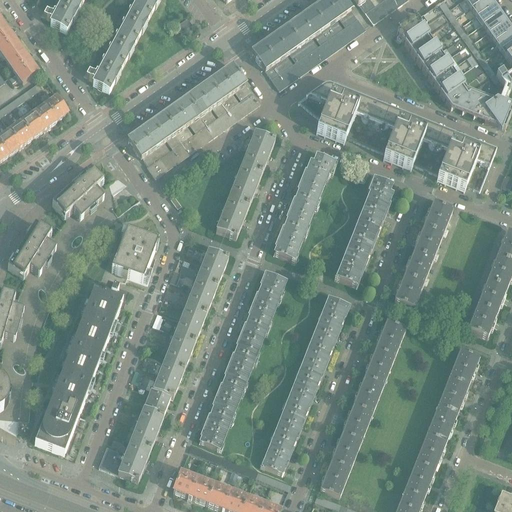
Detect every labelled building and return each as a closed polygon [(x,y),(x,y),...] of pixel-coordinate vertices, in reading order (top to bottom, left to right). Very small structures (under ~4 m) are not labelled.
[(81,8),(68,1),(66,0),(64,0),(55,19),(47,15),(47,14),(44,12),(40,19),(44,21),(44,20),(52,24),(50,27),(66,36),(81,8)] [(85,0),(66,0),(68,1),(81,8),(85,0)] [(139,0),(134,11),(138,13),(150,19),(160,0),(139,0)] [(357,23),(340,0),(331,0),(325,5),(338,23),(337,24),(339,28),(341,30),(343,33),(345,35),(346,38),(348,41),(350,43),(358,37),(351,27),(357,23)] [(352,0),(365,17),(371,13),(369,10),(374,7),(370,0),(352,0)] [(389,0),(370,0),(374,7),(376,9),(378,12),(380,14),(382,17),(383,20),(386,18),(379,7),(377,5),(382,1),(384,3),(389,0)] [(390,0),(389,0),(384,3),(392,14),(397,10),(390,0)] [(390,0),(397,10),(403,6),(401,4),(399,1),(398,0),(390,0)] [(417,22),(396,36),(450,113),(456,109),(457,111),(462,117),(467,113),(468,115),(473,121),(478,118),(484,125),(484,126),(504,134),(505,131),(511,113),(511,110),(503,107),(505,102),(507,95),(509,91),(511,88),(511,86),(510,83),(511,81),(511,32),(489,0),(461,0),(511,71),(503,78),(501,75),(496,79),(497,80),(500,84),(504,89),(505,91),(503,98),(502,96),(500,100),(498,105),(467,92),(423,31),(427,28),(423,22),(419,25),(417,22)] [(392,14),(384,3),(379,7),(386,18),(392,14)] [(338,23),(325,5),(312,14),(332,41),(337,37),(335,34),(333,31),(339,28),(337,24),(338,23)] [(435,9),(417,22),(419,25),(423,22),(427,28),(423,31),(467,92),(498,105),(500,100),(435,9)] [(150,19),(138,13),(134,11),(121,35),(125,37),(137,44),(150,19)] [(371,13),(365,17),(372,28),(378,24),(376,21),(374,18),(372,16),(371,13)] [(312,14),(300,23),(313,41),(314,40),(317,43),(322,39),(324,42),(326,45),(328,47),(330,50),(331,53),(333,55),(339,51),(332,41),(312,14)] [(187,22),(186,22),(177,29),(177,30),(181,36),(182,36),(192,29),(192,28),(187,22)] [(300,23),(275,40),(288,59),(286,60),(289,63),(291,66),(293,68),(294,71),(296,74),(298,76),(300,79),(328,59),(326,57),(324,54),(322,51),(320,49),(318,46),(317,43),(314,40),(313,41),(300,23)] [(357,23),(351,27),(358,37),(364,33),(357,23)] [(21,50),(4,26),(3,25),(0,27),(0,52),(4,59),(3,60),(4,62),(21,50)] [(137,44),(125,37),(121,35),(108,60),(111,61),(124,68),(137,44)] [(339,39),(337,37),(332,41),(339,51),(345,47),(343,45),(341,42),(339,39)] [(286,60),(288,59),(275,40),(262,49),(281,76),(287,72),(285,70),(283,67),(289,63),(286,60)] [(281,76),(262,49),(252,56),(271,83),(276,80),(281,76)] [(38,75),(21,51),(21,50),(4,62),(5,63),(7,62),(13,70),(11,72),(14,76),(16,74),(22,83),(20,85),(22,87),(38,75)] [(124,68),(111,61),(108,60),(97,79),(89,75),(90,74),(87,73),(83,79),(86,81),(87,80),(94,84),(93,88),(109,97),(112,91),(124,68)] [(259,108),(232,70),(221,79),(234,97),(232,98),(235,101),(237,104),(239,106),(240,109),(242,112),(244,114),(246,117),(259,108)] [(289,75),(287,72),(281,76),(289,87),(294,83),(292,80),(291,78),(289,75)] [(281,76),(276,80),(284,90),(289,87),(281,76)] [(221,79),(209,87),(236,124),(241,121),(239,118),(237,115),(235,113),(233,110),(232,107),(230,105),(235,101),(232,98),(234,97),(221,79)] [(284,90),(276,80),(271,83),(279,94),(284,90)] [(236,124),(209,87),(198,95),(211,113),(209,114),(212,117),(214,120),(216,123),(217,125),(219,128),(221,131),(223,133),(236,124)] [(345,95),(331,89),(330,89),(329,88),(327,88),(326,88),(324,89),(323,90),(297,107),(298,108),(300,107),(302,109),(312,117),(321,123),(316,136),(343,147),(346,140),(362,147),(377,154),(385,157),(382,163),(410,174),(413,168),(438,178),(436,184),(464,195),(466,190),(478,194),(478,195),(479,195),(494,158),(495,155),(482,149),(471,145),(469,149),(464,147),(466,142),(418,123),(416,128),(410,126),(412,121),(351,97),(349,101),(343,99),(345,95)] [(24,103),(37,94),(33,89),(20,98),(24,103)] [(198,95),(186,103),(205,130),(210,126),(209,124),(207,121),(212,117),(209,114),(211,113),(198,95)] [(57,100),(56,100),(54,97),(44,104),(46,107),(58,124),(68,116),(66,113),(62,108),(57,100)] [(12,111),(24,103),(20,98),(8,106),(12,111)] [(205,130),(186,103),(175,111),(188,129),(186,130),(189,134),(191,136),(193,139),(194,142),(196,144),(198,147),(200,150),(203,148),(195,137),(200,134),(208,144),(213,140),(205,130)] [(0,119),(12,111),(8,106),(0,112),(0,119)] [(33,141),(57,124),(58,124),(46,107),(21,125),(33,141)] [(175,111),(163,119),(182,146),(187,143),(186,140),(184,137),(189,134),(186,130),(188,129),(175,111)] [(182,146),(163,119),(152,127),(165,146),(163,147),(166,150),(168,153),(169,155),(171,158),(173,161),(175,163),(177,166),(195,153),(193,151),(191,148),(189,145),(187,143),(182,146)] [(33,141),(21,125),(0,139),(0,146),(8,159),(33,141)] [(212,129),(210,126),(205,130),(213,140),(218,137),(216,134),(214,132),(212,129)] [(152,127),(140,136),(159,163),(164,159),(163,156),(161,154),(166,150),(163,147),(165,146),(152,127)] [(267,162),(274,146),(274,145),(267,142),(268,138),(254,132),(252,136),(254,137),(249,148),(248,148),(244,157),(243,157),(242,160),(244,161),(241,170),(261,178),(267,162)] [(200,134),(195,137),(203,148),(208,144),(200,134)] [(159,163),(140,136),(128,144),(141,162),(143,161),(145,165),(150,161),(152,164),(154,166),(149,170),(147,171),(154,182),(167,173),(159,163)] [(0,164),(8,159),(0,146),(0,164)] [(164,159),(159,163),(167,173),(172,169),(170,167),(168,164),(166,162),(164,159)] [(328,182),(333,168),(316,161),(313,169),(310,167),(308,173),(327,180),(327,181),(328,182)] [(256,190),(261,178),(241,170),(236,181),(235,180),(231,190),(230,189),(229,193),(231,194),(228,203),(248,211),(256,190)] [(327,180),(308,173),(306,172),(295,201),(316,209),(327,181),(327,180)] [(103,187),(90,173),(52,207),(65,222),(65,221),(72,215),(80,208),(83,211),(99,198),(95,194),(96,194),(103,187)] [(508,195),(511,184),(511,182),(504,180),(500,192),(508,195)] [(388,198),(391,191),(373,184),(368,197),(369,198),(370,197),(389,205),(391,200),(388,198)] [(0,421),(29,424),(32,388),(33,382),(33,379),(34,366),(37,352),(39,345),(41,338),(45,324),(50,311),(56,298),(63,286),(70,274),(70,273),(71,273),(72,271),(78,262),(87,251),(97,240),(107,231),(113,226),(113,225),(118,222),(119,221),(120,220),(116,209),(112,197),(109,187),(105,189),(103,187),(96,194),(95,194),(99,198),(83,211),(80,208),(72,215),(65,221),(65,222),(67,224),(61,231),(60,233),(54,240),(51,238),(46,246),(46,247),(50,250),(39,265),(38,266),(35,264),(29,273),(24,281),(24,282),(26,283),(22,292),(22,293),(18,302),(15,301),(12,311),(17,312),(10,332),(6,331),(3,341),(1,350),(0,350),(3,351),(2,364),(1,366),(0,377),(0,386),(2,387),(0,398),(0,421)] [(390,205),(389,205),(370,197),(369,198),(358,226),(379,234),(390,205)] [(174,200),(170,203),(177,212),(181,209),(175,201),(174,200)] [(305,237),(316,209),(295,201),(284,229),(305,237)] [(242,227),(248,211),(228,203),(223,214),(222,213),(219,223),(220,224),(216,235),(235,243),(242,227)] [(442,240),(452,215),(433,207),(423,232),(442,240)] [(367,262),(379,234),(358,226),(347,254),(367,262)] [(51,238),(35,228),(7,271),(24,282),(24,281),(29,273),(35,264),(38,266),(39,265),(50,250),(46,247),(46,246),(51,238)] [(293,266),(305,237),(284,229),(273,258),(293,266)] [(433,264),(442,240),(423,232),(413,257),(433,264)] [(149,269),(158,246),(126,234),(111,274),(147,288),(153,270),(149,269)] [(511,266),(511,238),(506,236),(496,261),(511,266)] [(217,290),(228,262),(208,254),(197,282),(217,290)] [(356,291),(367,262),(347,254),(336,283),(356,291)] [(423,289),(433,264),(413,257),(404,281),(423,289)] [(506,293),(511,277),(511,266),(496,261),(487,285),(506,293)] [(182,267),(179,275),(186,278),(189,270),(182,267)] [(173,275),(171,280),(178,283),(180,277),(173,274),(173,275)] [(266,278),(266,277),(265,277),(259,294),(279,302),(285,286),(266,278)] [(413,313),(423,289),(404,281),(394,306),(413,313)] [(206,318),(217,290),(197,282),(186,310),(206,318)] [(497,317),(506,293),(487,285),(477,309),(497,317)] [(120,292),(106,287),(103,286),(100,294),(100,296),(93,293),(93,294),(87,310),(85,309),(84,309),(82,315),(85,316),(72,348),(70,347),(67,353),(68,353),(70,354),(58,386),(55,386),(56,386),(55,385),(53,392),(55,392),(49,408),(34,447),(64,458),(123,305),(116,302),(120,292)] [(267,333),(279,302),(259,294),(246,325),(267,333)] [(15,301),(0,296),(0,350),(0,351),(0,350),(1,350),(3,341),(6,331),(10,332),(17,312),(12,311),(15,301)] [(348,310),(347,310),(328,303),(321,319),(342,327),(349,310),(348,310)] [(486,342),(497,317),(477,309),(467,335),(486,342)] [(194,346),(206,318),(186,310),(174,338),(194,346)] [(330,357),(342,327),(321,319),(309,349),(330,357)] [(255,363),(267,333),(246,325),(235,355),(255,363)] [(394,361),(406,333),(386,325),(375,354),(394,361)] [(183,374),(194,346),(174,338),(163,366),(183,374)] [(318,388),(330,357),(309,349),(297,380),(318,388)] [(383,389),(394,361),(375,354),(364,382),(383,389)] [(467,390),(478,362),(459,354),(448,383),(467,390)] [(243,393),(255,363),(235,355),(222,385),(243,393)] [(172,402),(183,374),(163,366),(152,394),(171,402),(171,401),(172,402)] [(132,383),(131,385),(137,388),(142,376),(135,374),(135,375),(134,376),(132,383)] [(306,418),(318,388),(297,380),(285,410),(306,418)] [(372,417),(383,389),(364,382),(353,410),(372,417)] [(456,418),(467,390),(448,383),(437,411),(456,418)] [(231,423),(243,393),(222,385),(211,415),(231,423)] [(152,394),(151,394),(143,412),(163,420),(165,417),(164,417),(169,404),(170,404),(171,402),(152,394)] [(294,448),(306,418),(285,410),(273,440),(294,448)] [(361,445),(372,417),(353,410),(342,438),(361,445)] [(445,446),(456,418),(437,411),(426,439),(445,446)] [(150,453),(163,420),(143,412),(130,445),(150,453)] [(219,453),(231,423),(211,415),(199,445),(219,453)] [(350,473),(361,445),(342,438),(331,466),(350,473)] [(434,475),(445,446),(426,439),(415,467),(434,475)] [(282,478),(294,448),(273,440),(261,470),(282,478)] [(137,486),(150,453),(130,445),(121,469),(113,467),(118,455),(106,451),(98,471),(137,486)] [(207,458),(208,456),(191,449),(189,455),(205,461),(207,458)] [(222,468),(224,462),(208,456),(207,458),(205,461),(222,468)] [(238,474),(240,469),(224,462),(222,468),(238,474)] [(339,501),(350,473),(331,466),(320,494),(339,501)] [(423,503),(434,475),(415,467),(404,495),(423,503)] [(256,478),(257,475),(240,469),(238,474),(255,481),(256,478)] [(232,475),(228,485),(233,487),(235,482),(237,477),(232,475)] [(273,485),(274,482),(257,475),(256,478),(255,481),(272,487),(273,485)] [(214,489),(181,476),(180,476),(173,496),(206,509),(214,489)] [(288,494),(290,488),(274,482),(273,485),(272,487),(288,494)] [(215,511),(242,511),(247,502),(214,489),(206,509),(215,511)] [(419,511),(423,503),(404,495),(397,511),(419,511)] [(511,511),(511,501),(504,499),(501,498),(497,508),(499,509),(498,511),(511,511)] [(331,511),(333,505),(317,499),(315,505),(331,511)] [(273,511),(247,502),(242,511),(273,511)]
